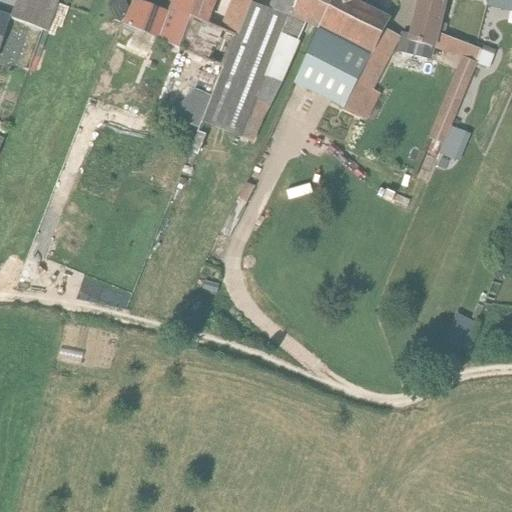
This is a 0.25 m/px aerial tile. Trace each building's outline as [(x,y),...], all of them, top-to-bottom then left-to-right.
[(16,0),(9,19),(46,34),(58,0),(16,0)] [(121,26),(128,11),(122,0),(117,0),(107,5),(113,23),(121,26)] [(128,11),(121,26),(134,32),(155,41),(177,50),(194,0),(171,0),(166,14),(133,1),(128,11)] [(194,0),(177,50),(221,70),(250,5),(251,0),(230,0),(219,31),(206,25),(215,0),(194,0)] [(210,98),(200,124),(238,140),(293,0),(270,0),(266,11),(250,5),(221,70),(210,98)] [(293,0),(238,140),(251,145),(260,125),(274,99),(305,27),(315,32),(330,0),(293,0)] [(330,0),(315,32),(317,33),(293,85),(343,111),(362,75),(384,31),(389,20),(356,3),(357,0),(330,0)] [(362,75),(343,111),(366,122),(379,96),(372,93),(398,44),(395,54),(430,62),(432,50),(439,24),(444,0),(419,0),(410,36),(400,34),(399,38),(384,31),(362,75)] [(511,0),(487,0),(487,3),(486,8),(511,13),(511,0)] [(439,24),(432,50),(460,60),(474,65),(479,52),(443,38),(446,26),(439,24)] [(155,41),(134,32),(128,48),(148,57),(155,41)] [(479,52),(474,65),(488,70),(494,53),(483,49),(481,53),(479,52)] [(474,65),(460,60),(426,140),(442,147),(449,128),(474,65)] [(200,124),(210,98),(194,92),(168,118),(198,130),(200,124)] [(449,128),(442,147),(439,155),(458,163),(469,136),(449,128)] [(196,134),(188,154),(197,157),(204,137),(196,134)] [(244,185),(220,235),(229,239),(253,189),(244,185)]
